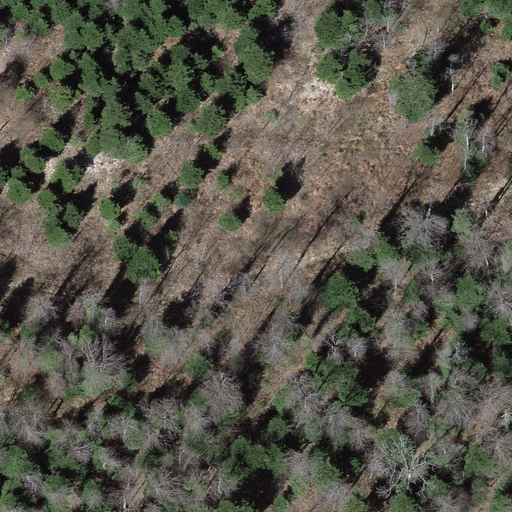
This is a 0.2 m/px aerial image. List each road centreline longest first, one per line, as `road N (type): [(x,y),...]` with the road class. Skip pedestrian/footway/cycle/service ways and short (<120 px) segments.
road 1 (track): [(0,397),(70,373),(191,296),(459,205),(511,195)]
road 2 (track): [(191,296),(0,286)]
